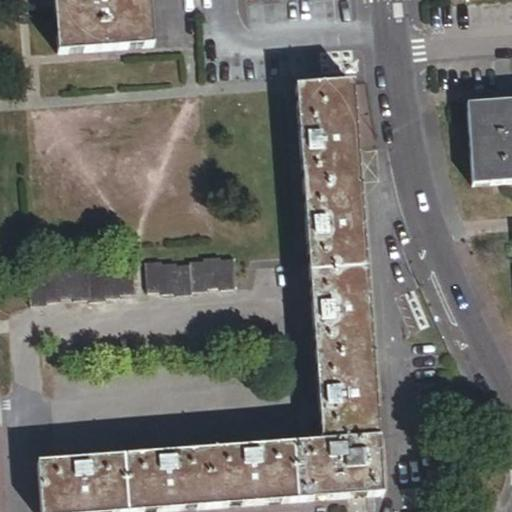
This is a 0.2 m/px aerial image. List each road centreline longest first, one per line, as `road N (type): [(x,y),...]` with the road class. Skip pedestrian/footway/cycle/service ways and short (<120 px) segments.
road 1 (residential): [(389,0),(403,142),(441,269),(511,406)]
road 2 (unknown): [(436,511),(414,313),(421,201)]
